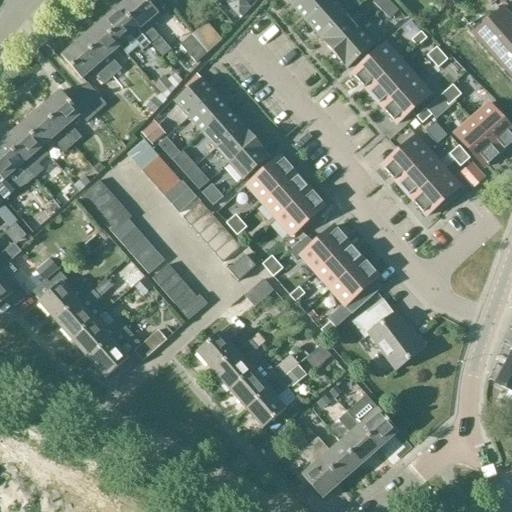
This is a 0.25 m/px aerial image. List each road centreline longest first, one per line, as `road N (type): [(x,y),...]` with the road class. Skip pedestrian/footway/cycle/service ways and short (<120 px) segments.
road 1 (residential): [(250,47),(348,164),(353,203),(423,283),(439,300),(489,320)]
road 2 (residential): [(264,511),(0,368)]
road 3 (residential): [(87,511),(95,496),(0,445)]
road 4 (residential): [(467,432),(374,511)]
